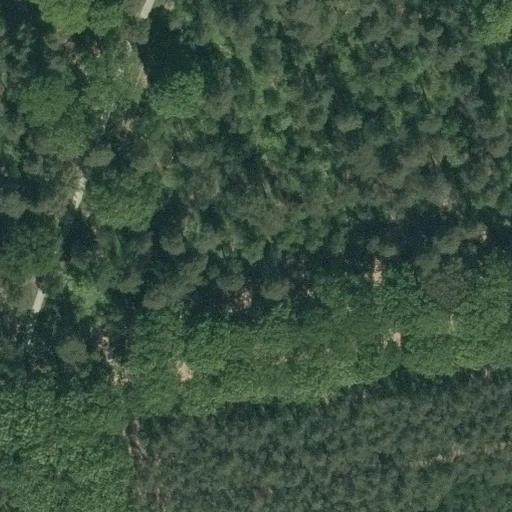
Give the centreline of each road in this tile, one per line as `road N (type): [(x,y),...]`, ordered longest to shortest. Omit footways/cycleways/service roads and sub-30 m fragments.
road 1 (track): [(511,275),(54,356),(45,336),(168,0)]
road 2 (track): [(54,356),(53,409),(85,511)]
